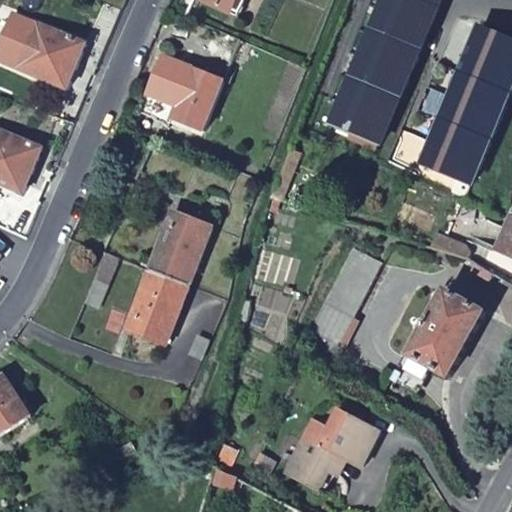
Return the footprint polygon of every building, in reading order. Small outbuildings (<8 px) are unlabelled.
[(203,0),(235,14),(240,0),(203,0)] [(240,0),(235,14),(242,17),(248,0),(240,0)] [(442,0),(384,0),(329,124),(378,145),(442,0)] [(0,53),(0,59),(21,68),(40,25),(17,15),(0,53)] [(511,34),(485,22),(421,165),(469,187),(511,89),(511,34)] [(88,45),(40,25),(21,68),(68,88),(88,45)] [(208,130),(228,81),(200,69),(180,118),(208,130)] [(0,181),(22,191),(42,147),(0,129),(0,181)] [(459,200),(456,209),(465,214),(469,204),(459,200)] [(195,285),(219,227),(190,215),(186,226),(174,222),(155,269),(195,285)] [(511,218),(511,222),(498,249),(511,255),(511,218)] [(448,238),(443,251),(468,260),(471,253),(465,243),(448,238)] [(312,332),(331,342),(341,347),(383,264),(354,250),(312,332)] [(171,343),(195,285),(155,269),(135,316),(147,322),(143,331),(171,343)] [(411,356),(451,378),(487,311),(446,290),(411,356)] [(341,347),(331,342),(324,357),(337,363),(345,348),(341,347)] [(5,374),(0,378),(0,427),(5,434),(34,414),(5,374)] [(310,429),(287,472),(320,490),(330,472),(339,455),(350,460),(364,467),(382,432),(340,412),(331,428),(326,438),(310,429)] [(315,420),(310,429),(326,438),(331,428),(315,420)] [(339,455),(330,472),(340,477),(350,460),(339,455)]
